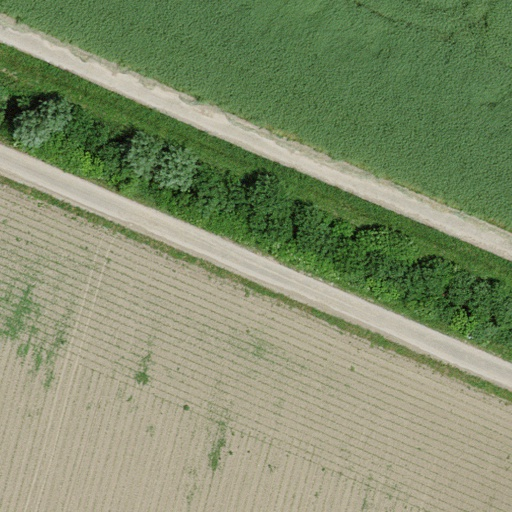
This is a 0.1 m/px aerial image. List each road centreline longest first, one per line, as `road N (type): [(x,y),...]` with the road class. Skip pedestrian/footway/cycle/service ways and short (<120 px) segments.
road 1 (track): [(0,159),(511,380)]
road 2 (track): [(0,33),(511,253)]
